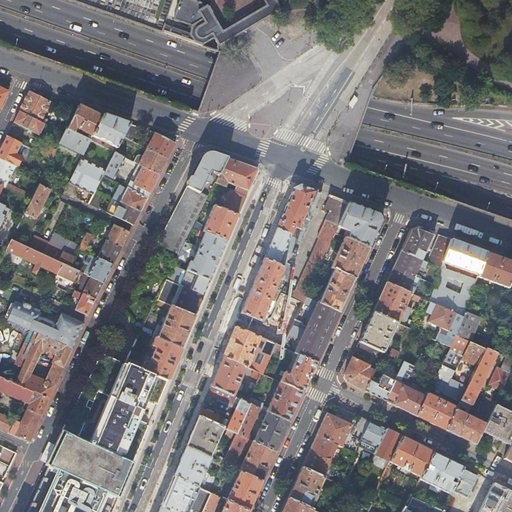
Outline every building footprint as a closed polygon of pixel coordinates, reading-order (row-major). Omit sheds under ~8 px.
[(219,35),(203,8),(200,3),(192,0),(179,0),(173,19),(191,26),(190,35),(194,42),(202,45),(214,38),(219,35)] [(207,6),(203,8),(219,35),(214,38),(218,46),(220,45),(241,32),(246,29),(250,27),(252,26),(260,22),(262,20),(280,9),(276,1),(278,0),(263,0),(267,6),(248,17),(245,19),(242,21),(237,23),(222,32),(212,15),(211,13),(209,10),(207,6)] [(38,98),(28,92),(18,112),(43,125),(47,119),(46,118),(45,119),(43,118),(42,120),(40,120),(49,103),(38,98)] [(77,105),(77,106),(65,130),(73,133),(75,129),(98,139),(101,138),(110,143),(112,146),(117,149),(122,137),(129,124),(130,123),(103,114),(103,115),(102,117),(99,116),(84,108),(77,105)] [(18,112),(13,122),(38,135),(43,125),(18,112)] [(134,126),(129,124),(122,137),(131,142),(139,127),(134,126)] [(73,133),(65,130),(63,135),(61,139),(58,144),(82,155),(90,141),(73,133)] [(175,143),(154,133),(146,149),(138,164),(139,165),(159,175),(160,173),(173,146),(175,143)] [(1,147),(0,148),(0,158),(15,167),(16,167),(21,157),(16,154),(21,144),(6,137),(1,147)] [(28,148),(21,144),(16,154),(21,157),(21,156),(24,155),(28,148)] [(39,154),(51,160),(52,159),(55,151),(44,146),(39,154)] [(125,158),(115,153),(105,171),(102,177),(112,182),(125,158)] [(227,158),(213,153),(201,158),(194,173),(187,187),(199,193),(204,183),(205,184),(207,184),(208,183),(209,182),(210,181),(210,179),(209,178),(207,177),(207,176),(216,180),(226,159),(227,158)] [(0,184),(3,186),(14,192),(16,188),(7,183),(15,167),(0,158),(0,184)] [(105,171),(81,159),(68,184),(85,192),(92,196),(95,191),(102,177),(105,171)] [(257,170),(226,159),(216,180),(214,183),(225,188),(227,183),(236,187),(233,192),(246,197),(248,191),(257,170)] [(153,187),(159,175),(139,165),(126,189),(147,199),(153,187)] [(30,201),(24,214),(35,219),(50,191),(43,188),(38,185),(30,201)] [(247,297),(240,314),(261,322),(263,319),(266,321),(290,265),(286,264),(295,242),(299,243),(320,193),(300,185),(292,189),(286,204),(268,247),(247,297)] [(143,206),(147,199),(126,189),(119,186),(112,199),(140,212),(143,206)] [(205,202),(207,197),(199,193),(187,187),(186,187),(172,216),(158,245),(179,255),(185,243),(193,228),(195,223),(205,202)] [(95,191),(92,196),(88,204),(97,209),(97,204),(102,194),(95,191)] [(243,203),(246,197),(233,192),(230,191),(223,207),(218,205),(217,208),(238,216),(243,203)] [(349,203),(330,196),(321,216),(326,218),(328,219),(324,228),(322,227),(314,245),(315,246),(295,291),(292,298),(303,303),(306,298),(311,286),(316,275),(321,264),(325,254),(329,247),(330,244),(335,233),(338,227),(349,203)] [(105,213),(133,226),(137,219),(140,212),(112,199),(105,213)] [(378,214),(349,203),(338,227),(347,232),(349,235),(348,237),(345,236),(344,238),(368,249),(375,234),(381,221),(378,214)] [(234,226),(238,216),(217,208),(214,206),(204,228),(195,223),(193,228),(205,233),(227,242),(234,226)] [(129,234),(113,226),(105,242),(121,249),(125,242),(129,234)] [(410,231),(401,251),(422,260),(429,245),(434,234),(417,228),(410,231)] [(85,254),(93,236),(86,233),(78,250),(85,254)] [(219,261),(227,242),(205,233),(199,249),(185,243),(179,255),(179,256),(178,257),(184,260),(186,257),(188,258),(192,257),(195,258),(192,264),(190,263),(186,271),(210,281),(219,261)] [(53,234),(48,245),(56,249),(61,238),(53,234)] [(440,269),(451,240),(438,235),(426,262),(427,263),(440,269)] [(32,238),(27,249),(34,252),(39,241),(32,238)] [(358,270),(368,249),(344,238),(343,241),(341,240),(340,242),(342,243),(330,268),(333,270),(354,280),(358,270)] [(464,313),(476,281),(447,270),(445,264),(478,275),(486,253),(462,244),(451,240),(440,269),(434,285),(429,302),(428,302),(435,305),(463,317),(464,313)] [(4,254),(2,257),(19,266),(19,264),(27,249),(10,241),(4,254)] [(39,241),(34,252),(42,256),(47,245),(39,241)] [(105,242),(98,255),(95,254),(93,257),(112,266),(117,258),(121,249),(105,242)] [(47,245),(42,256),(44,256),(61,264),(69,268),(74,258),(62,252),(62,251),(56,249),(48,245),(47,245)] [(333,249),(329,247),(325,254),(330,256),(334,249),(333,249)] [(27,249),(19,264),(22,265),(25,260),(35,265),(31,272),(35,274),(39,267),(55,275),(61,264),(44,256),(42,256),(34,252),(27,249)] [(410,287),(415,276),(419,266),(424,269),(427,263),(426,262),(422,260),(401,251),(400,254),(393,267),(387,281),(386,283),(411,294),(412,294),(415,290),(414,289),(410,287)] [(477,277),(508,288),(509,285),(511,277),(511,261),(503,258),(486,253),(478,275),(477,277)] [(108,275),(112,266),(93,257),(88,255),(83,264),(87,266),(83,274),(103,284),(108,275)] [(61,264),(55,275),(51,284),(66,291),(68,288),(69,288),(78,272),(69,268),(61,264)] [(166,281),(204,296),(206,291),(210,281),(186,271),(173,265),(166,281)] [(322,278),(316,275),(311,286),(323,292),(318,303),(339,313),(347,296),(354,280),(333,270),(327,283),(321,280),(322,278)] [(77,292),(78,292),(95,300),(99,292),(103,284),(83,274),(79,283),(81,284),(77,292)] [(25,281),(14,276),(11,281),(11,282),(17,284),(22,287),(25,281)] [(159,302),(195,317),(201,302),(204,296),(166,281),(156,301),(159,302)] [(397,323),(399,319),(406,321),(411,309),(405,306),(411,294),(386,283),(374,310),(373,312),(397,323)] [(282,294),(292,298),(295,291),(285,286),(282,294)] [(95,300),(78,292),(75,298),(77,299),(79,300),(74,310),(87,316),(95,300)] [(261,322),(240,314),(237,321),(235,327),(276,344),(283,347),(285,343),(301,307),(303,303),(292,298),(282,294),(270,322),(269,325),(261,322)] [(318,303),(306,298),(303,303),(301,307),(306,310),(309,303),(315,306),(308,322),(306,321),(304,325),(306,326),(295,350),(293,353),(297,355),(316,364),(327,339),(339,313),(318,303)] [(4,317),(7,318),(13,304),(10,302),(4,317)] [(31,331),(72,349),(74,345),(83,324),(61,314),(54,329),(35,320),(39,311),(23,304),(22,306),(14,302),(13,304),(7,318),(6,320),(31,331)] [(185,340),(195,317),(159,302),(157,306),(169,311),(165,319),(163,319),(161,322),(164,323),(162,327),(157,326),(155,333),(143,328),(141,332),(155,338),(182,349),(185,340)] [(450,347),(456,336),(463,317),(435,305),(428,322),(452,333),(450,336),(440,332),(436,341),(450,347)] [(383,353),(397,323),(373,312),(368,322),(359,342),(374,349),(382,353),(383,353)] [(456,336),(469,342),(478,318),(464,313),(463,317),(456,336)] [(276,344),(235,327),(231,337),(222,356),(246,367),(254,371),(260,374),(262,374),(272,352),(276,344)] [(489,333),(479,329),(476,338),(486,341),(489,333)] [(64,366),(72,349),(31,331),(15,364),(23,368),(15,384),(32,392),(49,399),(64,366)] [(430,424),(446,431),(456,410),(457,408),(431,396),(434,391),(435,390),(460,402),(485,349),(469,342),(456,336),(450,347),(432,385),(416,416),(430,424)] [(174,366),(182,349),(155,338),(152,347),(155,348),(154,353),(152,352),(151,355),(153,355),(151,359),(147,357),(142,371),(154,376),(167,381),(168,382),(174,366)] [(374,349),(359,342),(355,350),(370,356),(374,349)] [(294,348),(285,343),(283,347),(283,348),(283,349),(293,353),(295,350),(294,349),(294,348)] [(276,344),(272,352),(280,356),(283,349),(283,348),(283,347),(276,344)] [(456,410),(446,431),(446,432),(459,438),(474,445),(481,433),(485,424),(466,416),(496,354),(485,349),(460,402),(457,408),(456,410)] [(163,392),(167,381),(154,376),(142,371),(136,368),(125,364),(119,361),(110,358),(101,354),(61,431),(73,437),(76,439),(84,424),(86,419),(91,410),(86,408),(89,402),(94,405),(99,394),(113,401),(90,445),(119,457),(121,459),(133,464),(150,425),(139,420),(136,419),(138,414),(143,401),(146,402),(157,407),(163,392)] [(306,386),(316,364),(297,355),(296,358),(294,357),(292,360),(294,361),(288,375),(280,371),(278,375),(281,377),(279,382),(303,393),(306,386)] [(246,367),(222,356),(213,379),(210,387),(248,404),(250,400),(234,393),(236,390),(239,391),(241,390),(243,387),(241,384),(239,383),(240,381),(242,382),(243,379),(241,378),(246,367)] [(346,382),(364,391),(374,372),(374,371),(368,368),(369,367),(352,358),(344,375),(346,382)] [(488,385),(501,392),(506,381),(511,369),(511,360),(506,358),(501,369),(497,367),(488,385)] [(138,363),(128,359),(125,364),(136,368),(138,363)] [(400,409),(416,416),(432,385),(428,383),(424,392),(417,389),(415,392),(405,387),(408,383),(412,376),(413,377),(417,369),(404,363),(394,382),(385,401),(400,409)] [(257,380),(260,374),(254,371),(251,377),(257,380)] [(380,399),(385,401),(394,382),(381,376),(374,372),(364,391),(380,399)] [(15,384),(4,379),(0,386),(0,392),(25,403),(26,403),(27,400),(28,400),(32,392),(15,384)] [(511,383),(506,381),(501,392),(510,396),(511,396),(511,383)] [(299,401),(303,393),(279,382),(267,408),(262,406),(263,404),(250,399),(250,400),(248,404),(250,405),(260,409),(267,413),(289,423),(299,401)] [(248,404),(210,387),(207,394),(223,403),(223,404),(232,408),(234,403),(237,405),(230,422),(228,425),(217,420),(219,417),(215,415),(217,412),(202,406),(197,417),(223,428),(227,430),(236,434),(250,405),(248,404)] [(49,399),(32,392),(28,400),(27,400),(26,403),(29,405),(26,410),(41,416),(46,404),(49,399)] [(511,396),(510,396),(503,409),(511,413),(511,396)] [(476,416),(486,421),(494,405),(496,402),(486,397),(476,416)] [(139,420),(146,402),(143,401),(138,414),(136,419),(139,420)] [(279,445),(289,423),(267,413),(266,415),(261,425),(267,427),(266,427),(265,428),(265,429),(264,430),(260,428),(255,439),(254,439),(253,437),(252,437),(251,436),(250,435),(249,435),(259,412),(260,409),(250,405),(236,434),(276,452),(279,445)] [(510,447),(511,442),(511,413),(503,409),(494,405),(486,421),(485,424),(481,433),(487,436),(510,447)] [(41,416),(26,410),(20,423),(15,421),(8,434),(29,443),(38,423),(41,416)] [(337,445),(342,447),(347,435),(350,436),(352,433),(349,432),(352,425),(339,420),(327,414),(317,436),(337,445)] [(0,415),(0,430),(8,434),(15,421),(14,421),(0,415)] [(223,428),(197,417),(193,426),(185,447),(210,458),(217,442),(219,443),(221,440),(219,438),(223,428)] [(230,422),(219,417),(217,420),(228,425),(230,422)] [(364,434),(370,422),(361,417),(355,430),(364,434)] [(377,448),(386,430),(373,424),(370,422),(364,434),(362,439),(367,441),(368,443),(377,448)] [(234,439),(236,434),(227,430),(225,436),(234,439)] [(385,463),(388,465),(389,462),(402,437),(388,431),(386,430),(377,448),(374,454),(387,461),(385,463)] [(73,437),(61,431),(57,440),(51,453),(45,465),(48,467),(27,511),(108,511),(115,497),(118,499),(133,464),(121,459),(119,457),(90,445),(88,444),(76,439),(73,437)] [(224,460),(223,464),(240,472),(262,482),(264,477),(276,452),(236,434),(234,439),(224,460)] [(316,438),(309,452),(330,461),(337,445),(317,436),(316,438)] [(421,477),(433,453),(405,439),(402,437),(389,462),(406,470),(405,472),(407,473),(408,471),(421,477)] [(210,458),(185,447),(177,466),(172,477),(209,493),(215,478),(204,473),(211,458),(210,458)] [(303,465),(302,468),(322,477),(330,461),(309,452),(303,465)] [(440,489),(450,494),(450,493),(463,467),(459,465),(433,453),(421,477),(420,479),(431,485),(430,488),(438,493),(440,489)] [(288,499),(310,509),(324,478),(322,477),(302,468),(295,482),(288,499)] [(255,497),(262,482),(240,472),(226,501),(249,511),(255,497)] [(338,487),(354,495),(356,490),(347,486),(351,478),(344,474),(339,485),(338,487)] [(209,493),(172,477),(169,485),(160,507),(171,511),(202,511),(210,494),(209,493)] [(496,511),(507,491),(500,487),(493,484),(478,511),(496,511)] [(511,511),(511,491),(508,489),(507,491),(496,511),(511,511)] [(213,511),(220,498),(210,494),(202,511),(213,511)] [(317,511),(310,509),(288,499),(281,511),(317,511)] [(248,511),(249,511),(226,501),(221,511),(248,511)]
